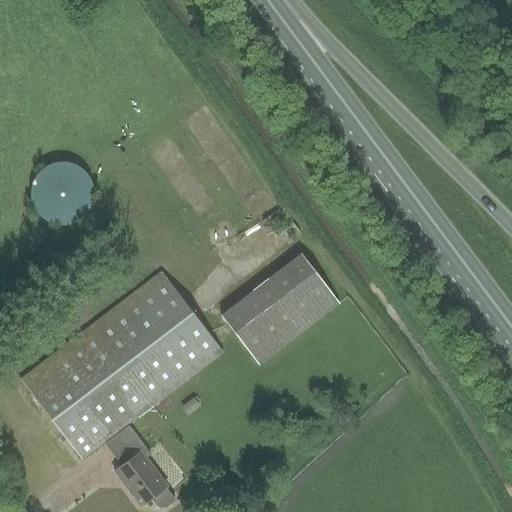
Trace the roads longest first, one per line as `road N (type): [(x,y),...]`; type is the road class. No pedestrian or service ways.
road 1 (trunk): [(511,340),(347,131),(270,5)]
road 2 (trunk): [(511,230),(372,86),(270,5)]
